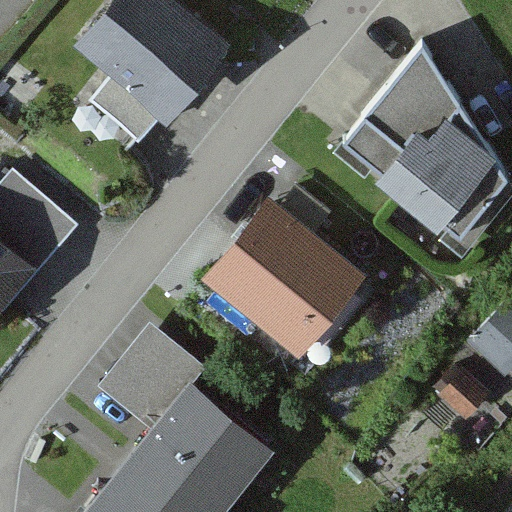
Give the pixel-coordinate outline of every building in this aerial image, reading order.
[(225,33),(183,0),(112,0),(81,40),(115,68),(161,104),(167,107),(225,33)] [(505,177),(428,53),(351,150),(458,236),(505,177)] [(161,104),(115,68),(94,96),(139,131),(151,116),(161,104)] [(13,161),(0,176),(0,230),(34,260),(0,298),(0,300),(4,304),(56,243),(79,217),(13,161)] [(363,281),(271,205),(206,284),(298,359),(363,281)] [(0,298),(34,260),(0,230),(0,298)] [(469,340),(506,375),(511,368),(511,299),(509,297),(469,340)] [(98,386),(151,428),(190,379),(194,382),(207,366),(151,321),(127,350),(98,386)] [(488,390),(463,368),(442,391),(467,413),(488,390)] [(151,428),(116,472),(165,511),(224,511),(276,448),(194,382),(190,379),(151,428)] [(165,511),(116,472),(83,511),(165,511)]
